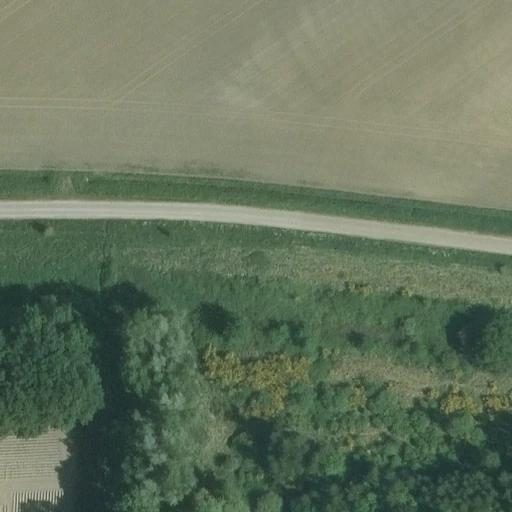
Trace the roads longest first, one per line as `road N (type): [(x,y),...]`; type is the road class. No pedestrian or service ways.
road 1 (unclassified): [(511,247),(303,222),(0,208)]
road 2 (track): [(104,511),(114,323),(114,304),(101,291),(104,209)]
